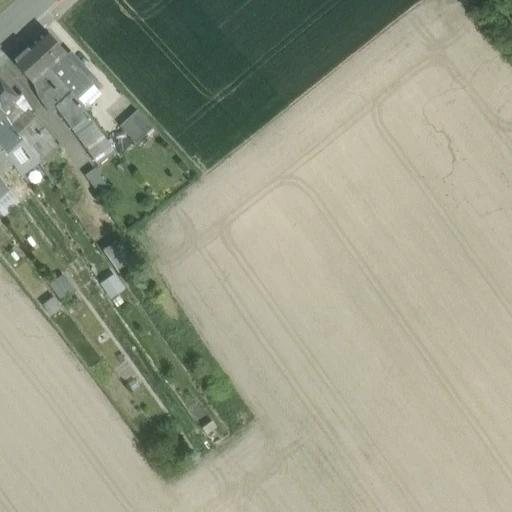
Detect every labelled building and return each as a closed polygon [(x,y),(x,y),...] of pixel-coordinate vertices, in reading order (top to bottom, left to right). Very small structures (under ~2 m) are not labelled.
[(44,28),(26,44),(27,45),(49,69),(66,53),(44,28)] [(49,69),(27,45),(10,60),(33,84),(49,69)] [(70,51),(66,53),(84,73),(82,74),(86,78),(71,92),(77,99),(98,81),(70,51)] [(84,73),(66,53),(49,69),(71,92),(86,78),(82,74),(84,73)] [(71,92),(49,69),(33,84),(37,97),(48,112),(55,107),(97,166),(115,152),(77,99),(71,92)] [(0,77),(0,109),(3,113),(19,98),(0,77)] [(21,96),(19,98),(3,113),(12,127),(29,112),(30,110),(21,96)] [(137,111),(119,126),(135,145),(153,128),(137,111)] [(39,122),(29,112),(12,127),(22,138),(39,122)] [(0,138),(12,127),(3,113),(0,115),(0,138)] [(60,151),(39,122),(22,138),(41,166),(60,151)] [(22,138),(12,127),(0,138),(0,146),(6,152),(22,138)] [(13,165),(5,154),(0,158),(0,179),(7,190),(8,191),(22,178),(13,165)] [(105,187),(94,170),(85,176),(103,202),(113,195),(107,186),(105,187)] [(103,251),(122,283),(140,272),(117,241),(103,251)] [(89,300),(104,291),(87,267),(73,277),(89,300)] [(50,282),(62,300),(76,290),(64,272),(50,282)] [(113,273),(100,282),(111,297),(124,287),(113,273)]
